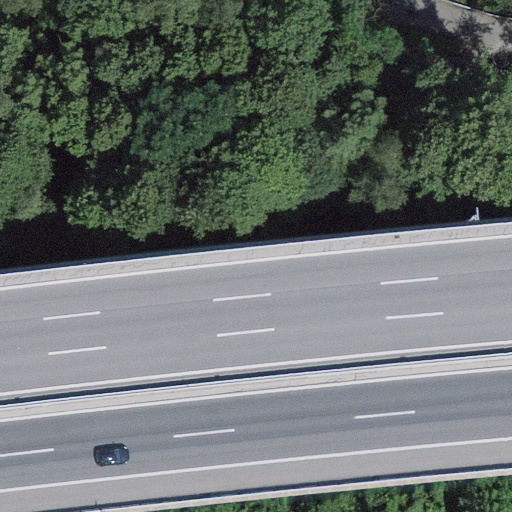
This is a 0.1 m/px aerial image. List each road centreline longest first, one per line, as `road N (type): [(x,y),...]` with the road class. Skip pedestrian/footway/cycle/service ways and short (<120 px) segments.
road 1 (unclassified): [(467,49),(430,59),(356,99),(191,221),(161,265),(158,308),(168,344),(195,370),(511,454)]
road 2 (motorway): [(0,458),(511,405)]
road 3 (motorway): [(511,291),(0,342)]
